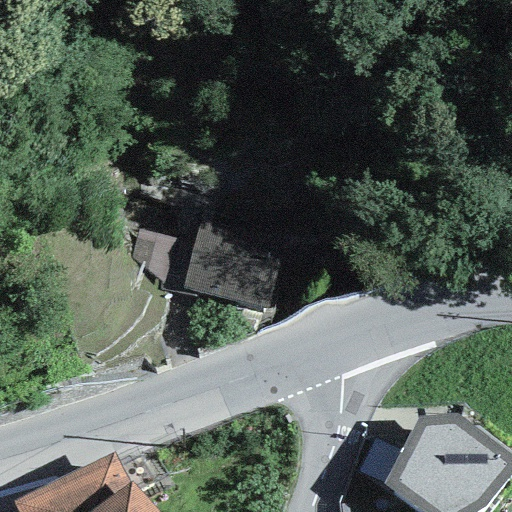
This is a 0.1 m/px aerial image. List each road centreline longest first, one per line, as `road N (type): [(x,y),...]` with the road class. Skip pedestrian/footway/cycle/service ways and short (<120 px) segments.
road 1 (tertiary): [(0,460),(331,343)]
road 2 (tertiary): [(331,343),(400,317),(511,295)]
road 3 (residential): [(331,343),(341,376),(338,429),(308,511)]
